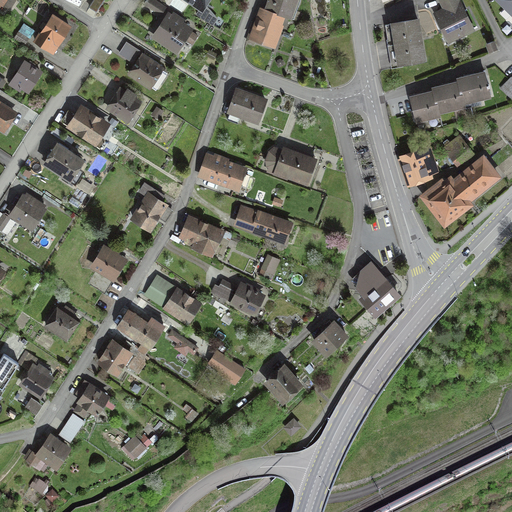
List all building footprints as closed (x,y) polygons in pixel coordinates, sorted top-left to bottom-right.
[(164,7),(153,0),(148,0),(145,4),(160,14),(164,7)] [(188,0),(201,8),(206,0),(188,0)] [(298,0),(268,0),(264,12),(258,10),(248,39),(270,47),(280,18),(291,22),(298,0)] [(439,0),(445,11),(436,16),(449,42),(472,31),(456,0),(439,0)] [(511,0),(497,0),(496,2),(495,3),(511,18),(511,17),(511,0)] [(70,27),(52,15),(35,41),(53,53),(70,27)] [(176,49),(188,29),(168,16),(156,35),(176,49)] [(418,21),(386,26),(392,66),(424,61),(418,21)] [(29,38),(18,31),(14,37),(25,44),(29,38)] [(227,46),(214,38),(209,46),(222,54),(227,46)] [(129,63),(136,53),(125,45),(118,56),(129,63)] [(493,45),(485,48),(487,55),(496,52),(493,45)] [(142,56),(131,73),(156,90),(167,72),(142,56)] [(10,84),(19,90),(22,86),(28,91),(40,72),(24,62),(10,84)] [(458,84),(463,101),(489,95),(484,73),(457,79),(458,84)] [(511,80),(510,79),(501,89),(511,99),(511,80)] [(434,95),(438,111),(463,104),(463,101),(458,84),(433,90),(434,95)] [(127,119),(139,102),(120,90),(109,107),(127,119)] [(257,122),(265,101),(236,91),(229,111),(257,122)] [(434,95),(411,101),(416,122),(439,116),(438,111),(434,95)] [(14,112),(0,103),(0,127),(3,129),(14,112)] [(81,108),(70,125),(95,142),(107,124),(81,108)] [(466,112),(455,114),(457,123),(468,121),(466,112)] [(458,139),(444,150),(456,166),(470,155),(458,139)] [(45,163),(70,178),(82,160),(57,144),(45,163)] [(307,182),(314,160),(283,150),(276,171),(307,182)] [(429,153),(403,162),(409,181),(436,171),(429,153)] [(35,156),(23,174),(36,182),(48,164),(35,156)] [(237,190),(244,172),(207,159),(201,177),(237,190)] [(481,160),(452,184),(468,204),(498,179),(481,160)] [(449,180),(425,199),(444,223),(468,204),(452,184),(449,180)] [(149,232),(163,207),(158,204),(162,197),(142,185),(137,194),(142,198),(129,220),(149,232)] [(23,196),(12,214),(31,227),(43,209),(39,206),(42,202),(32,196),(29,200),(23,196)] [(285,243),(291,226),(241,208),(235,225),(285,243)] [(3,213),(0,218),(0,229),(1,230),(10,218),(3,213)] [(214,249),(220,235),(184,219),(175,238),(193,246),(191,250),(205,256),(209,247),(214,249)] [(112,277),(124,258),(104,247),(93,265),(112,277)] [(274,273),(279,261),(269,256),(260,275),(267,278),(270,271),(274,273)] [(379,276),(370,265),(350,281),(358,292),(379,276)] [(97,273),(90,285),(102,292),(109,280),(97,273)] [(254,313),(263,296),(241,284),(237,292),(233,289),(235,285),(222,279),(219,286),(215,284),(212,291),(254,313)] [(152,296),(188,320),(198,304),(161,280),(157,286),(158,287),(152,296)] [(318,280),(314,291),(320,293),(324,282),(318,280)] [(396,294),(384,280),(357,303),(369,317),(396,294)] [(62,341),(75,323),(69,319),(73,313),(63,306),(60,310),(54,306),(41,325),(62,341)] [(116,333),(127,340),(140,349),(145,352),(148,347),(150,348),(164,325),(155,319),(152,323),(129,308),(117,326),(119,328),(116,333)] [(321,356),(342,337),(330,324),(309,343),(321,356)] [(197,346),(173,329),(169,334),(179,341),(176,346),(185,353),(188,348),(194,352),(197,346)] [(130,353),(113,341),(98,363),(115,374),(130,353)] [(234,383),(244,368),(217,350),(209,363),(225,374),(224,376),(234,383)] [(0,391),(17,366),(1,355),(0,357),(0,391)] [(19,386),(36,399),(49,382),(49,373),(36,363),(19,386)] [(279,401),(298,386),(282,366),(262,381),(279,401)] [(106,396),(86,382),(74,401),(93,414),(106,396)] [(36,406),(26,400),(19,410),(29,416),(36,406)] [(83,420),(73,413),(65,424),(76,432),(83,420)] [(291,436),(302,427),(294,418),(283,427),(291,436)] [(76,432),(65,424),(58,434),(70,442),(76,432)] [(52,434),(38,452),(55,464),(68,446),(52,434)] [(133,436),(124,445),(136,457),(145,448),(133,436)] [(33,451),(27,459),(41,470),(47,462),(33,451)]
